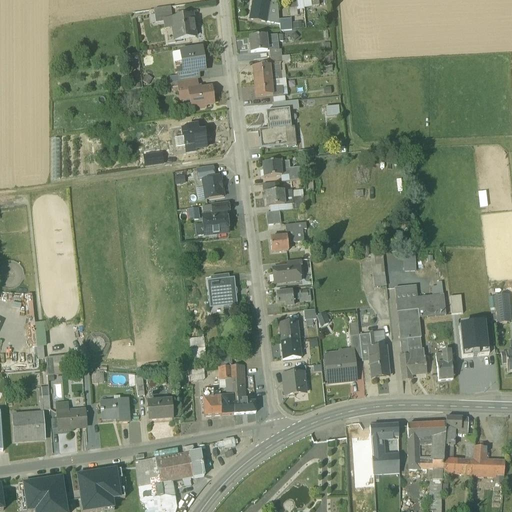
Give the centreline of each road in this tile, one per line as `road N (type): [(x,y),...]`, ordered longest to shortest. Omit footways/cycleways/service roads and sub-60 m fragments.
road 1 (track): [(511,145),(358,149),(349,136),(335,0)]
road 2 (residential): [(0,470),(277,425)]
road 3 (residential): [(277,425),(239,160)]
road 4 (unclassified): [(239,160),(0,197)]
road 5 (secondary): [(284,435),(357,408),(511,407)]
road 6 (residential): [(239,160),(221,0)]
